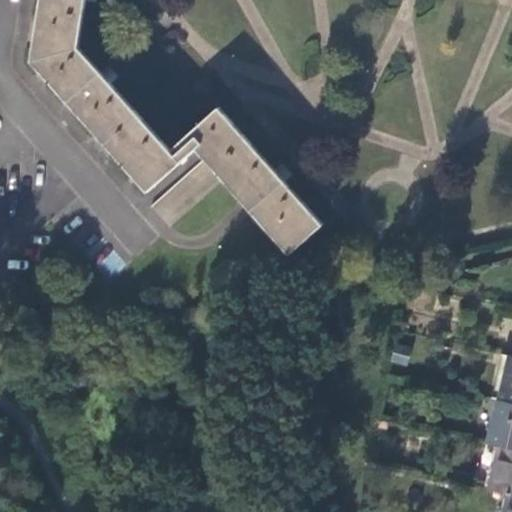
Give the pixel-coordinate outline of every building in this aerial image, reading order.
[(197,146),(285,247),(318,219),(285,180),(292,175),(287,169),(282,164),(274,171),(219,107),(169,150),(109,83),(117,75),(113,70),(108,65),(100,72),(78,47),(84,0),(91,0),(96,1),(96,0),(41,0),(32,60),(146,191),(197,146)] [(445,292),(450,271),(403,282),(445,292)] [(511,354),(509,354),(499,399),(511,401),(511,354)] [(511,401),(499,399),(497,398),(487,442),(500,446),(511,448),(511,401)] [(511,448),(500,446),(490,489),(508,493),(511,493),(511,448)] [(511,511),(511,493),(508,493),(503,511),(511,511)]
